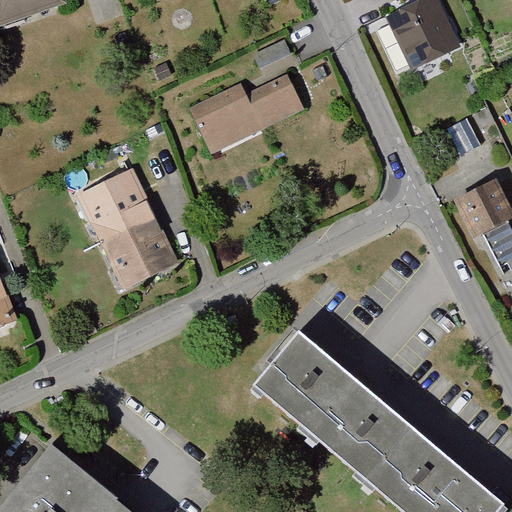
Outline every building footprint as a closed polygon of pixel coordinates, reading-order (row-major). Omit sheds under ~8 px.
[(49,0),(0,0),(0,27),(52,9),(49,0)] [(440,0),(415,0),(387,14),(412,66),(461,42),(440,0)] [(260,46),(251,49),(255,59),(264,55),(260,46)] [(305,102),(288,66),(244,88),(238,77),(187,102),(206,141),(243,122),(248,131),(305,102)] [(497,120),(489,106),(477,113),(484,127),(497,120)] [(468,149),(456,123),(443,129),(456,155),(468,149)] [(154,208),(131,162),(75,189),(98,235),(154,208)] [(511,222),(511,207),(499,181),(456,201),(475,241),(487,235),(506,275),(511,272),(511,223),(511,222)] [(178,258),(154,208),(98,235),(122,285),(178,258)] [(0,320),(12,316),(0,286),(0,320)] [(506,511),(508,510),(300,333),(255,385),(403,511),(506,511)] [(136,511),(44,436),(0,489),(0,511),(136,511)]
